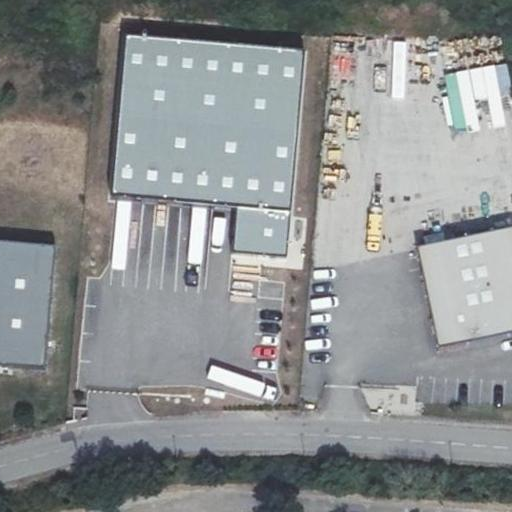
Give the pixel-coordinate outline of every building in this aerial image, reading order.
[(288,214),(303,53),(125,37),(110,198),(238,209),(288,214)] [(285,256),(288,214),(238,209),(234,251),(285,256)] [(197,247),(200,236),(135,222),(129,249),(119,247),(113,277),(189,293),(190,285),(205,288),(211,263),(225,266),(228,254),(197,247)] [(511,226),(408,248),(429,345),(511,328),(511,226)] [(0,366),(35,370),(45,246),(0,242),(0,366)]
